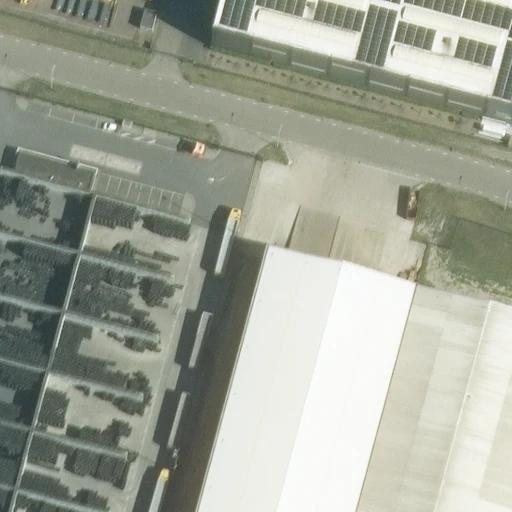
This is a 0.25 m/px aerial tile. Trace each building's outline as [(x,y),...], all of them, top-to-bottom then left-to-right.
[(122,17),(123,0),(100,0),(100,16),(122,17)] [(511,0),(229,0),(216,50),(511,129),(511,0)] [(151,33),(155,16),(143,12),(139,30),(151,33)] [(87,197),(93,177),(87,175),(88,171),(36,158),(35,161),(17,157),(12,177),(87,197)] [(511,511),(511,325),(265,259),(197,511),(511,511)]
